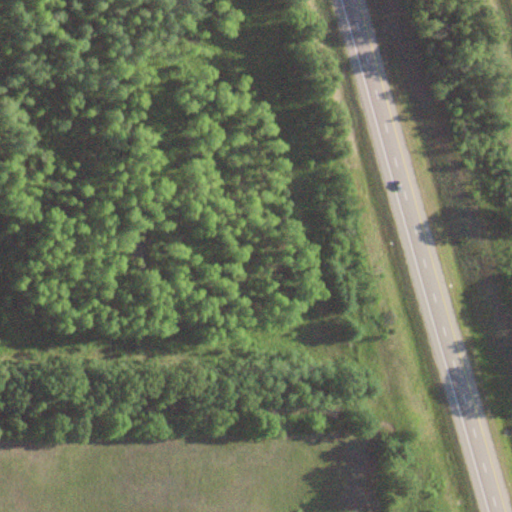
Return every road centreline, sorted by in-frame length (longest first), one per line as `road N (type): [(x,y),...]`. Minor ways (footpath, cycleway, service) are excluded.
road 1 (motorway): [(333,0),(482,511)]
road 2 (residential): [(318,380),(0,380)]
